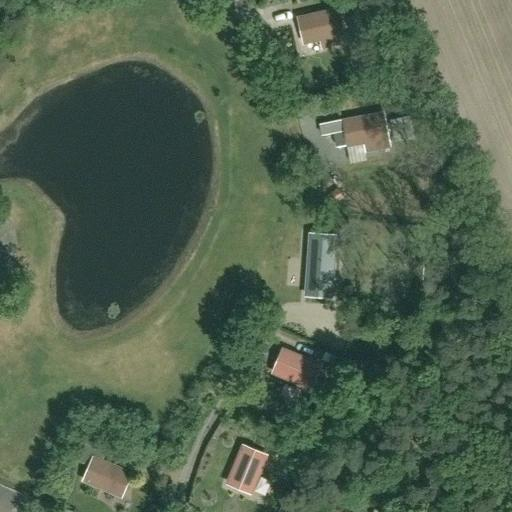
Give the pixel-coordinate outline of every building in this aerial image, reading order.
[(338,10),(299,19),(301,29),(306,28),(309,42),(321,40),(323,49),(343,45),(341,35),(343,35),(338,10)] [(345,130),(334,132),(337,149),(353,146),(365,143),(367,153),(387,149),(385,139),(387,139),(383,114),(343,121),(345,130)] [(410,115),(393,120),(399,139),(416,134),(410,115)] [(317,276),(333,276),(335,237),(310,235),(308,270),(318,270),(317,276)] [(121,336),(112,343),(136,375),(153,362),(157,367),(170,357),(166,352),(184,339),(160,307),(151,313),(150,312),(145,316),(146,317),(126,332),(125,331),(120,335),(121,336)] [(320,365),(283,350),(277,364),(282,366),(278,375),(310,388),(320,365)] [(124,488),(130,474),(104,463),(109,450),(89,442),(80,463),(90,467),(84,481),(116,495),(120,486),(124,488)] [(237,487),(251,493),(266,457),(243,447),(230,479),(239,483),(237,487)]
